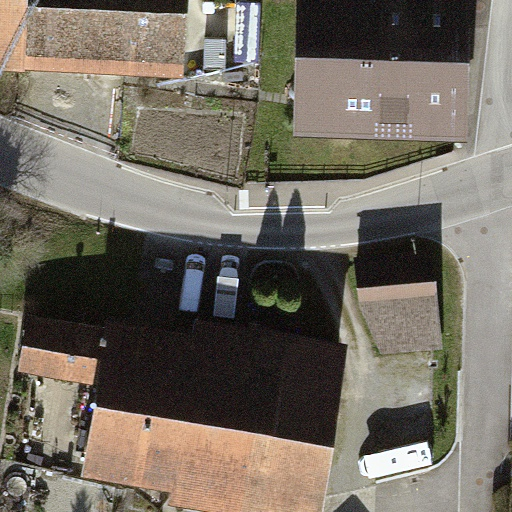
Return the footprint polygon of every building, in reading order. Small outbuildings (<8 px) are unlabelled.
[(0,0),(0,68),(28,69),(30,0),(0,0)] [(30,0),(28,69),(185,74),(187,0),(30,0)] [(298,0),(296,136),(469,140),(472,0),(298,0)] [(434,249),(355,256),(359,303),(381,357),(444,351),(434,249)] [(98,385),(83,476),(173,491),(170,504),(216,511),(323,511),(351,343),(199,318),(197,332),(108,317),(106,327),(29,314),(20,372),(98,385)]
